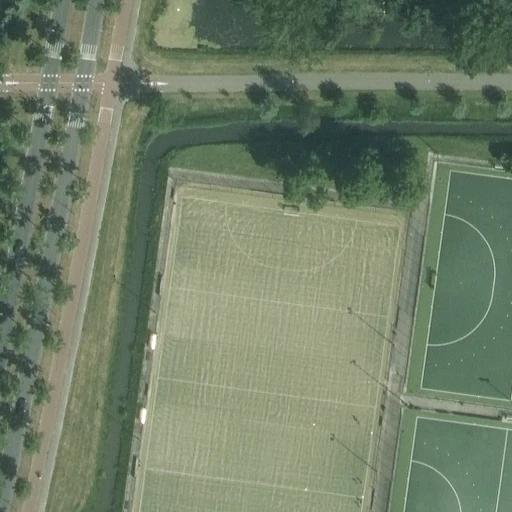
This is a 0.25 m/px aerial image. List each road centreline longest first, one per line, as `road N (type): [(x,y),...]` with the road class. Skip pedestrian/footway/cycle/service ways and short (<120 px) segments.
road 1 (secondary): [(0,506),(93,0)]
road 2 (secondary): [(60,0),(0,320)]
